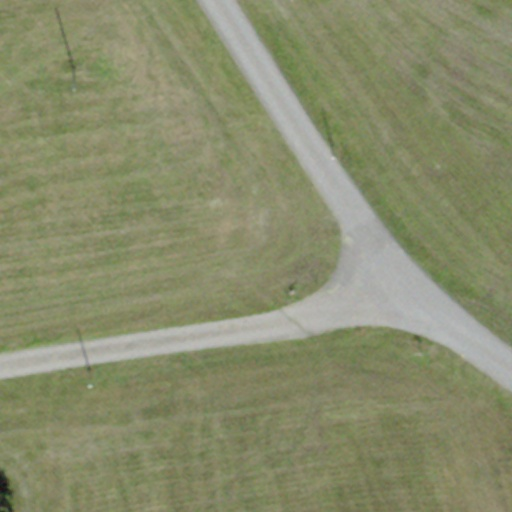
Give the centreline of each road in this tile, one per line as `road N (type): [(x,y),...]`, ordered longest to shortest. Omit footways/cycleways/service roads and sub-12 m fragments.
road 1 (unclassified): [(511,369),(403,282),(211,0)]
road 2 (track): [(403,282),(297,318),(0,365)]
